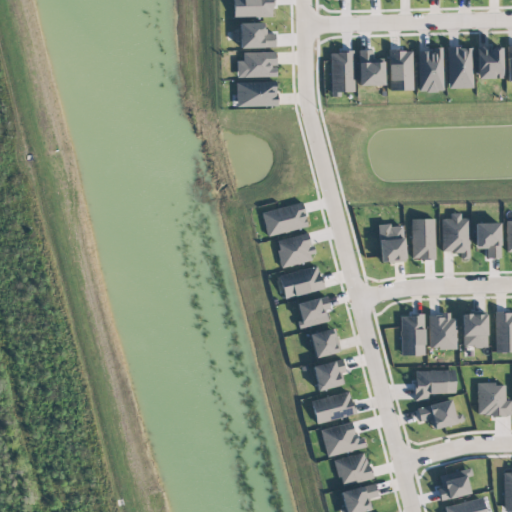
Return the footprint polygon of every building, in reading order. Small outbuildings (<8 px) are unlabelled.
[(232,0),(232,17),(273,16),(272,0),(232,0)] [(238,23),(239,48),(275,47),(274,32),(264,32),(264,22),(238,23)] [(476,46),(477,79),(502,78),(501,46),(476,46)] [(471,47),(446,47),(448,89),(472,88),(471,47)] [(442,48),(417,48),(418,92),(443,91),(442,48)] [(383,85),(383,60),(374,60),(373,49),(357,50),(358,86),(383,85)] [(388,50),(389,90),(412,90),(411,49),(388,50)] [(275,51),(242,52),(242,60),(235,60),(236,77),(276,76),(275,51)] [(329,52),(331,97),(340,96),(339,92),(353,91),(352,51),(329,52)] [(276,105),(275,81),(235,82),(235,106),(276,105)] [(266,235),(307,227),(302,202),(261,211),(266,235)] [(441,252),(460,251),(460,259),(469,258),(468,217),(460,218),(460,212),(449,213),(449,218),(440,218),(441,252)] [(410,219),(411,259),(434,259),(433,218),(410,219)] [(500,258),(499,222),(474,223),(475,248),(486,248),(486,258),(500,258)] [(404,261),(402,224),(377,225),(379,262),(404,261)] [(274,241),(281,267),(315,258),(308,232),(274,241)] [(283,298),(323,288),(317,265),(278,275),(283,298)] [(301,328),(327,321),(325,310),(329,309),(326,295),(294,304),(301,328)] [(511,311),(494,312),(495,352),(511,351),(511,311)] [(486,346),(486,313),(461,314),(462,347),(486,346)] [(399,315),(400,355),(424,355),(423,315),(399,315)] [(428,315),(428,349),(456,348),(455,315),(428,315)] [(340,351),(333,327),(309,334),(315,358),(340,351)] [(345,371),(341,358),(311,366),(318,391),(343,384),(340,372),(345,371)] [(414,370),(414,400),(427,400),(427,393),(454,393),(454,369),(414,370)] [(511,400),(504,400),(504,383),(476,383),(476,415),(511,415),(511,400)] [(355,413),(348,390),(310,401),(316,424),(355,413)] [(456,423),(450,399),(416,407),(419,421),(429,419),(432,429),(456,423)] [(320,428),(325,455),(366,448),(364,436),(354,437),(352,422),(320,428)] [(333,460),(340,485),(371,477),(364,452),(333,460)] [(438,475),(441,487),(437,488),(440,500),(470,494),(466,476),(471,476),(470,468),(438,475)] [(511,470),(502,471),(504,511),(511,510),(511,470)] [(342,511),(362,511),(371,510),(368,498),(377,496),(374,483),(338,491),(342,511)] [(443,511),(485,511),(481,497),(442,507),(443,511)]
